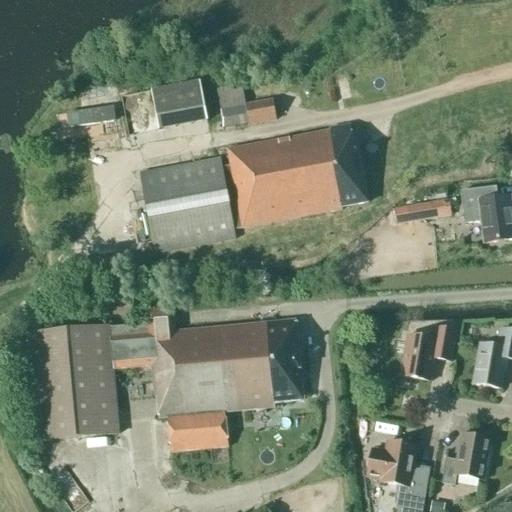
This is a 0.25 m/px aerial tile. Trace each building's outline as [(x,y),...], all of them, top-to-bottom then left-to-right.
[(151,91),(158,132),(207,123),(199,82),(151,91)] [(276,120),(272,101),(245,106),(241,86),(216,90),(223,129),(248,124),(248,126),(276,120)] [(154,256),(236,241),(234,231),(342,211),(341,209),(367,204),(357,146),(354,147),(350,126),(330,130),(330,132),(227,151),(236,200),(228,201),(220,159),(139,173),(154,256)] [(481,223),(484,244),(511,240),(511,210),(511,199),(489,202),(487,189),(461,193),(465,225),(481,223)] [(451,214),(449,201),(406,208),(408,224),(433,220),(433,217),(451,214)] [(275,409),(274,404),(303,401),(295,322),(175,333),(172,310),(147,312),(149,336),(110,340),(113,371),(152,367),(155,399),(156,399),(158,420),(167,419),(170,454),(228,448),(225,413),(275,409)] [(436,329),(434,342),(406,337),(400,377),(431,382),(435,360),(451,363),(456,333),(436,329)] [(500,390),(506,360),(511,361),(511,333),(500,331),(497,349),(480,346),(473,385),(500,390)] [(456,477),(484,482),(491,442),(460,436),(455,461),(446,459),(441,484),(455,486),(456,477)] [(421,511),(428,476),(413,473),(417,449),(386,443),(385,452),(372,450),(367,479),(380,481),(379,483),(397,486),(395,499),(395,505),(396,508),(397,511),(421,511)] [(443,511),(444,504),(431,502),(429,511),(443,511)]
